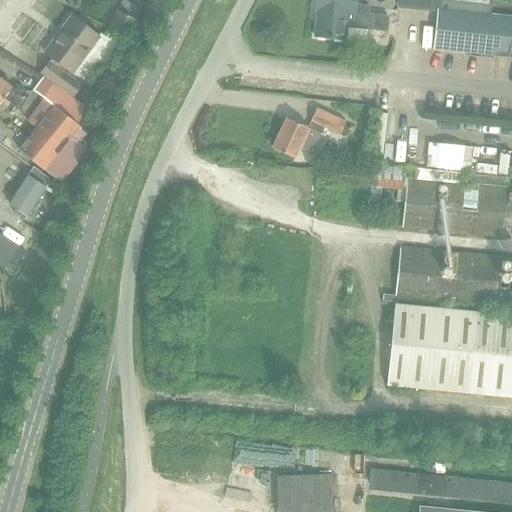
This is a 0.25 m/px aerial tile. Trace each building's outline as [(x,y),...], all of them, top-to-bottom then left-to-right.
[(129,41),(138,22),(136,21),(142,8),(124,0),(122,0),(118,11),(117,10),(107,30),(129,41)] [(386,31),(387,16),(368,14),(369,6),(355,5),(355,0),(315,0),(315,10),(317,10),(314,36),(344,39),(346,27),(386,31)] [(511,57),(511,17),(437,10),(433,49),(511,57)] [(72,15),(45,51),(53,57),(42,72),(73,95),(82,83),(70,74),(99,35),(72,15)] [(27,18),(18,31),(24,35),(33,23),(27,18)] [(18,106),(25,97),(11,86),(12,85),(0,76),(0,102),(5,97),(18,106)] [(89,106),(42,76),(33,89),(45,97),(35,110),(44,117),(54,104),(86,129),(96,117),(86,109),(89,106)] [(93,92),(83,85),(76,94),(86,101),(93,92)] [(85,131),(86,129),(54,104),(44,117),(20,147),(61,180),(88,147),(82,142),(89,134),(85,131)] [(339,134),(345,122),(316,108),(310,121),(311,121),(308,128),(286,118),(272,148),(294,158),(298,149),(311,155),(321,135),(320,134),(324,127),(339,134)] [(376,188),(406,191),(402,227),(501,237),(508,178),(468,174),(467,185),(463,185),(464,172),(408,167),(408,169),(378,167),(378,171),(325,166),(317,165),(316,181),(376,188)] [(33,167),(9,201),(16,206),(13,209),(23,216),(25,213),(27,213),(51,179),(33,167)] [(0,236),(0,260),(12,247),(0,236)] [(17,248),(3,267),(11,273),(25,254),(17,248)] [(511,289),(496,288),(498,272),(511,273),(511,270),(511,259),(399,248),(395,295),(395,296),(395,302),(386,385),(511,397),(511,289)] [(383,294),(382,301),(395,302),(395,296),(395,295),(383,294)] [(511,483),(369,469),(368,487),(511,502),(511,483)] [(277,511),(331,511),(330,475),(276,477),(277,511)]
